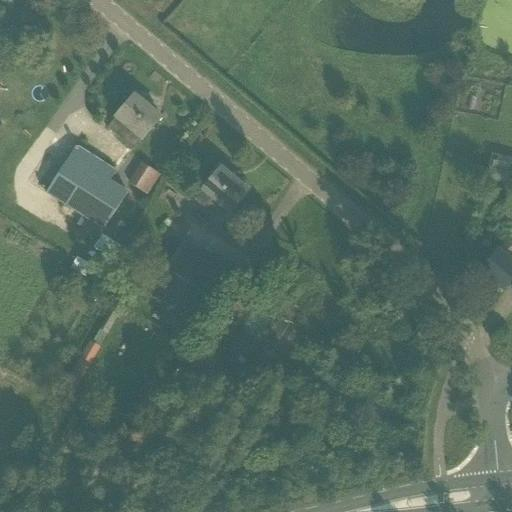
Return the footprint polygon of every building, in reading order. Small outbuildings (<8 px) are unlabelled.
[(161,119),(134,96),(114,120),(115,121),(106,130),(133,152),(140,143),(161,119)] [(110,182),(115,173),(76,148),(45,196),(103,233),(128,193),(110,182)] [(511,186),(511,195),(499,211),(511,221),(511,236),(509,240),(509,239),(498,253),(497,252),(480,272),(503,292),(511,280),(511,264),(509,261),(511,257),(511,160),(492,156),(485,181),(511,186)] [(127,183),(148,195),(160,174),(139,162),(127,183)] [(221,224),(227,215),(247,191),(220,169),(200,192),(202,193),(194,202),(221,224)] [(119,247),(105,238),(96,250),(110,260),(119,247)] [(153,290),(191,314),(222,266),(184,242),(153,290)] [(77,258),(76,259),(70,269),(85,278),(91,267),(92,267),(77,258)] [(105,335),(119,311),(111,306),(97,331),(105,335)] [(97,349),(105,335),(97,331),(89,344),(97,349)] [(74,390),(97,349),(89,344),(87,343),(64,384),(74,390)] [(191,363),(216,377),(222,367),(197,352),(191,363)] [(229,371),(222,383),(241,394),(248,382),(229,371)] [(102,431),(92,426),(87,437),(97,442),(102,431)]
